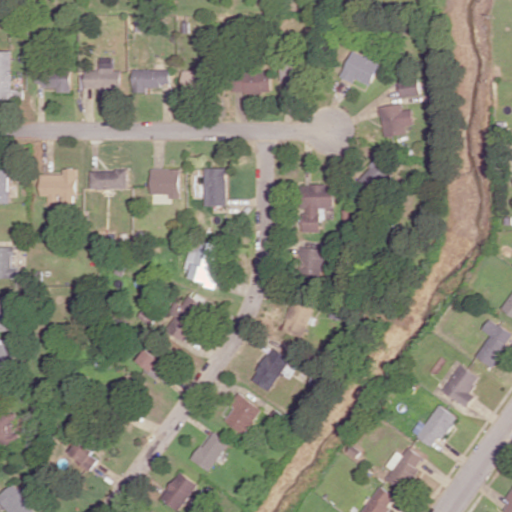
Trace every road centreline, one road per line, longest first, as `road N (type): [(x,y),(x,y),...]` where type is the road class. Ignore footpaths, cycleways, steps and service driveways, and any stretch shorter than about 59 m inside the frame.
road 1 (residential): [(267,131),(266,253),(252,309),(109,511)]
road 2 (residential): [(0,131),(333,131)]
